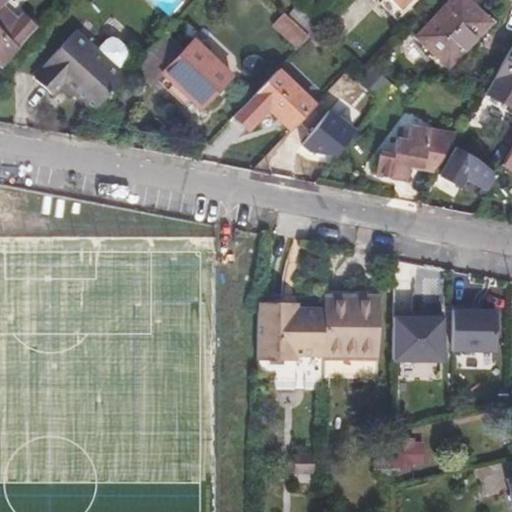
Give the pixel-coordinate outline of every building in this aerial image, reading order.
[(0,0),(0,65),(34,27),(2,0),(0,0)] [(383,0),(381,3),(398,19),(415,0),(383,0)] [(461,0),(449,0),(414,39),(447,67),(487,23),(461,0)] [(72,32),(41,64),(44,68),(33,80),(51,96),(63,85),(73,94),(93,113),(123,79),(72,32)] [(135,67),(155,85),(165,75),(201,107),(230,75),(194,43),(183,54),(163,36),(135,67)] [(511,44),(491,83),(511,93),(511,44)] [(270,110),(293,130),(313,107),(276,72),(233,117),(250,132),(270,110)] [(63,85),(51,96),(62,106),(73,94),(63,85)] [(449,127),(457,132),(464,119),(456,115),(449,127)] [(392,142),(388,157),(376,156),(372,177),(405,183),(409,167),(435,172),(454,136),(404,130),(401,143),(392,142)] [(511,144),(500,166),(511,172),(511,144)] [(455,148),(442,171),(464,183),(476,159),(455,148)] [(324,314),(323,361),(323,379),(377,380),(378,300),(325,299),(324,314)] [(259,305),(256,364),(294,365),(294,360),(323,361),(324,314),(297,312),(296,316),(284,316),(284,306),(259,305)] [(450,307),(450,356),(494,357),(494,314),(473,314),(473,307),(450,307)] [(442,322),(392,322),(391,369),(442,370),(442,322)] [(393,428),(393,442),(392,468),(391,490),(416,484),(416,464),(428,464),(427,447),(416,447),(416,442),(404,442),(404,426),(393,428)] [(294,456),(294,478),(314,479),(314,471),(311,471),(311,457),(294,456)] [(511,511),(511,479),(501,482),(508,511),(511,511)]
